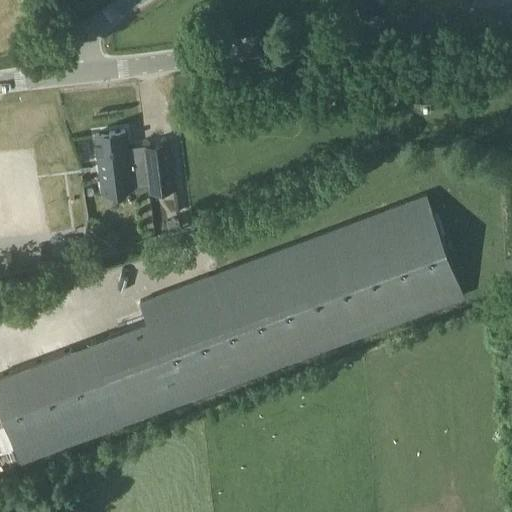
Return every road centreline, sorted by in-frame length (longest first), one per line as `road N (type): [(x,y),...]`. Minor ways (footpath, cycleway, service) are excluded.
road 1 (unclassified): [(21,80),(511,16)]
road 2 (unclassified): [(139,0),(21,80)]
